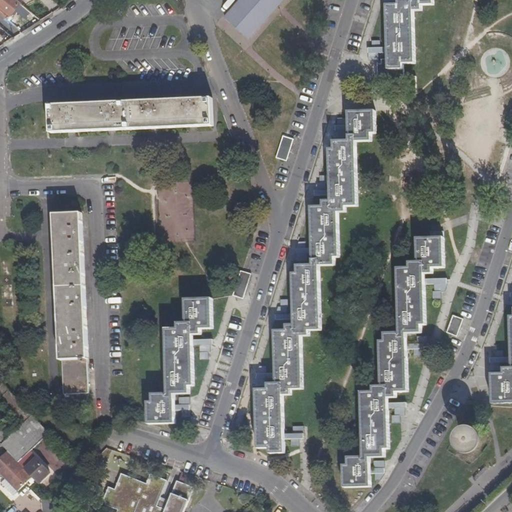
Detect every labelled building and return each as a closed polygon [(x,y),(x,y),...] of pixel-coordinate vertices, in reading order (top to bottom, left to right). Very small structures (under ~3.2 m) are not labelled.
[(0,0),(0,2),(13,14),(21,3),(17,0),(0,0)] [(237,26),(250,38),(282,0),(239,0),(223,18),(230,24),(228,26),(233,31),(237,26)] [(398,0),(398,5),(387,5),(386,48),(386,53),(386,60),(386,69),(403,69),(403,63),(415,63),(415,9),(423,9),(423,4),(435,4),(435,0),(398,0)] [(386,53),(386,48),(380,49),(380,41),(372,41),(372,49),(368,49),(368,62),(378,61),(377,54),(386,53)] [(386,69),(386,60),(381,60),(381,64),(377,65),(377,89),(390,88),(390,84),(400,84),(400,88),(417,91),(415,76),(404,76),(403,69),(386,69)] [(213,96),(51,103),(52,131),(214,124),(213,96)] [(376,133),(376,112),(350,113),(350,126),(350,131),(350,141),(336,142),(336,149),(331,149),(332,192),(332,197),(332,202),(325,202),(325,208),(313,208),(314,249),(314,254),(314,265),(298,265),(298,273),(294,273),(295,313),(295,318),(295,324),(287,325),(287,330),(275,330),(276,372),(276,378),(277,383),(269,383),(269,389),(258,389),(259,448),(270,448),(271,453),(284,453),(284,438),(284,433),(283,394),(291,393),(290,388),(302,388),(301,336),(309,336),(308,330),(321,329),(320,265),(335,265),(335,257),(340,257),(339,212),(347,212),(347,206),(359,206),(357,142),(372,142),(372,134),(376,133)] [(347,131),(350,131),(350,126),(347,126),(347,119),(339,119),(339,126),(336,126),(337,139),(347,138),(347,131)] [(286,136),(284,136),(277,157),(280,158),(287,160),(294,139),(286,136)] [(317,198),(332,197),(332,192),(327,192),(326,185),(327,185),(327,177),(320,178),(320,185),(317,193),(317,198)] [(86,361),(81,215),(55,216),(58,361),(60,361),(60,395),(85,394),(85,361),(86,361)] [(445,266),(445,238),(444,238),(431,238),(418,238),(418,260),(411,261),(410,267),(399,267),(400,332),(385,332),(385,340),(381,340),(382,385),(374,385),(374,391),(363,391),(364,456),(349,457),(349,464),(346,465),(346,486),(371,486),(371,474),(371,469),(371,457),(386,456),(386,450),(391,450),(391,424),(390,409),(390,404),(390,399),(397,399),(398,391),(409,390),(408,350),(408,349),(408,344),(408,331),(422,331),(422,324),(427,324),(425,284),(425,280),(425,272),(433,272),(433,267),(445,266)] [(308,255),(314,254),(314,249),(307,250),(306,243),(301,243),(298,250),(298,262),(308,261),(308,255)] [(252,273),(242,270),(234,295),(244,298),(252,273)] [(448,279),(425,280),(425,284),(434,284),(435,291),(433,291),(433,299),(442,299),(441,292),(445,292),(448,284),(448,279)] [(213,299),(187,299),(187,324),(181,324),(181,329),(169,329),(169,394),(154,394),(154,402),(150,402),(150,424),(176,424),(176,411),(176,406),(176,395),(191,395),(191,385),(196,385),(195,345),(195,340),(195,334),(202,333),(202,329),(213,329),(213,299)] [(278,318),(295,318),(295,313),(287,313),(287,307),(288,307),(288,299),(282,299),(282,307),(280,307),(277,313),(278,318)] [(453,316),(448,331),(453,333),(458,335),(463,320),(459,318),(453,316)] [(417,344),(408,344),(408,349),(415,349),(415,356),(423,356),(422,348),(427,348),(427,336),(417,336),(417,344)] [(195,340),(195,345),(202,345),(203,360),(210,360),(210,352),(212,352),(212,345),(213,345),(213,340),(195,340)] [(502,362),(511,361),(511,356),(505,357),(504,349),(497,350),(497,357),(492,357),(492,370),(502,369),(502,362)] [(267,378),(276,378),(276,372),(267,373),(267,365),(261,365),(257,378),(257,386),(267,386),(267,378)] [(511,367),(505,367),(505,373),(493,373),(494,402),(511,402),(511,367)] [(1,379),(3,382),(9,374),(7,372),(1,379)] [(0,396),(26,423),(34,414),(3,382),(1,379),(0,378),(0,396)] [(176,406),(176,411),(183,411),(183,419),(190,419),(190,399),(180,399),(180,406),(176,406)] [(390,404),(390,409),(396,409),(396,416),(394,416),(394,424),(401,424),(401,416),(406,416),(405,409),(408,409),(408,404),(390,404)] [(32,452),(51,432),(34,414),(26,423),(4,446),(8,450),(9,451),(34,477),(41,484),(51,473),(32,452)] [(0,442),(2,444),(12,435),(0,422),(0,442)] [(284,433),(284,438),(291,438),(292,446),(298,446),(298,438),(301,438),(301,426),(293,426),(293,433),(284,433)] [(471,436),(468,436),(466,437),(464,439),(463,444),(465,447),(468,449),(470,450),(474,449),(477,446),(477,442),(476,439),(474,436),(471,436)] [(0,471),(20,491),(34,477),(9,451),(0,459),(0,471)] [(371,469),(371,474),(376,474),(376,482),(381,482),(385,474),(385,460),(375,460),(375,469),(371,469)] [(107,498),(118,503),(122,507),(119,511),(182,511),(192,486),(175,480),(168,501),(160,498),(165,482),(149,475),(145,485),(119,474),(107,498)] [(36,485),(30,490),(38,500),(44,494),(36,485)]
